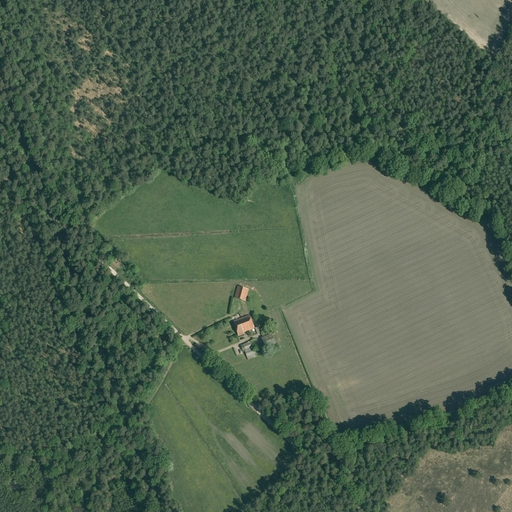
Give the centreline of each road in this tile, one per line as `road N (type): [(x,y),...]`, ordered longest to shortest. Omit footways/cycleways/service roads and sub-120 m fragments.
road 1 (tertiary): [(158,511),(0,80)]
road 2 (track): [(182,338),(48,212)]
road 3 (track): [(362,511),(251,406)]
